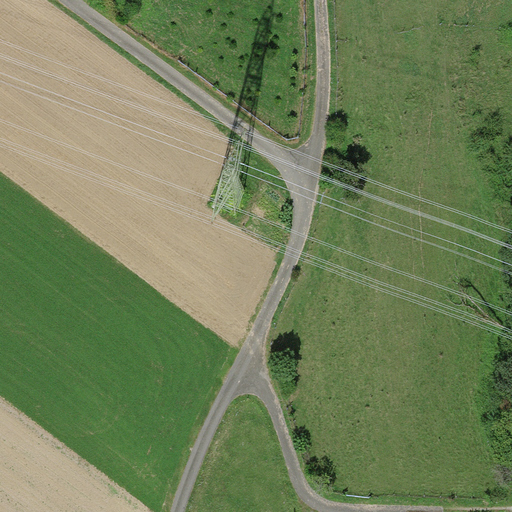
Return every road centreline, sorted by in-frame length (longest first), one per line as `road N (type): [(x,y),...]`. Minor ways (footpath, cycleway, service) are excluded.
road 1 (track): [(178,511),(199,446),(305,215),(305,175),(70,0)]
road 2 (track): [(305,175),(319,133),(313,0)]
road 3 (track): [(235,378),(262,391),(298,491),(320,511)]
